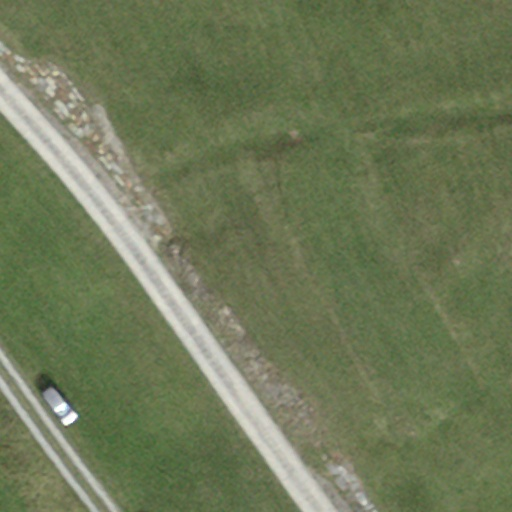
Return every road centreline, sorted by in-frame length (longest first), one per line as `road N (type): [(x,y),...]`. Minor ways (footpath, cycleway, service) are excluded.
road 1 (unclassified): [(0,90),(94,198),(322,511)]
road 2 (track): [(0,372),(105,511)]
